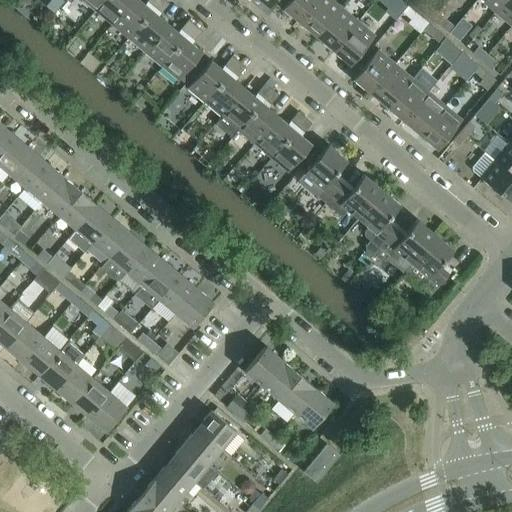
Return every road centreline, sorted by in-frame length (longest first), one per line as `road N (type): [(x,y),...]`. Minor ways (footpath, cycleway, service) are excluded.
road 1 (residential): [(511,257),(212,0)]
road 2 (residential): [(268,303),(0,75)]
road 3 (residential): [(120,487),(268,303)]
road 4 (residential): [(445,363),(362,379),(268,303)]
road 5 (residential): [(120,487),(0,389)]
